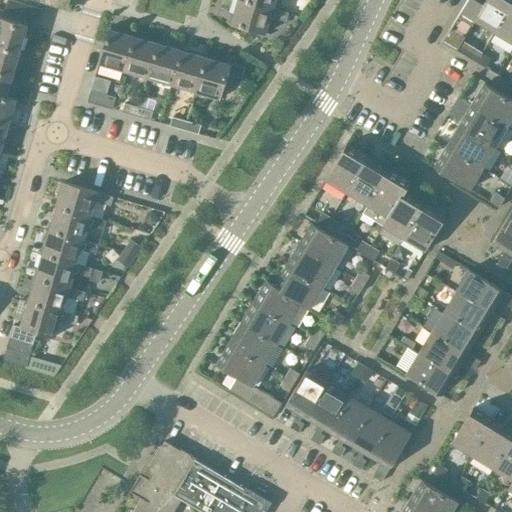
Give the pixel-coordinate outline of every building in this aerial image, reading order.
[(6,0),(4,10),(14,13),(17,1),(13,0),(6,0)] [(56,0),(55,7),(67,10),(69,0),(56,0)] [(238,0),(231,23),(265,33),(270,17),(286,21),(288,12),(272,8),(243,0),(238,0)] [(243,0),(272,8),(274,0),(243,0)] [(474,20),(495,32),(511,3),(511,0),(484,0),(482,4),(474,0),(467,0),(443,41),(456,50),(474,20)] [(14,13),(38,20),(42,8),(17,1),(14,13)] [(511,3),(495,32),(511,42),(511,3)] [(0,44),(19,50),(27,25),(0,17),(0,44)] [(99,63),(123,70),(133,36),(109,29),(99,63)] [(123,70),(147,77),(157,43),(133,36),(123,70)] [(147,77),(171,84),(181,50),(157,43),(147,77)] [(0,69),(12,74),(19,50),(0,44),(0,69)] [(468,57),(477,62),(482,53),(473,48),(468,57)] [(171,84),(195,91),(205,57),(181,50),(171,84)] [(477,62),(486,67),(491,59),(482,53),(477,62)] [(195,91),(220,98),(223,86),(239,90),(246,67),(228,62),(228,64),(205,57),(195,91)] [(0,95),(5,97),(6,96),(12,74),(0,69),(0,95)] [(472,105),(507,126),(511,118),(511,99),(485,83),(472,105)] [(87,101),(112,108),(116,96),(91,89),(87,101)] [(0,121),(8,124),(15,99),(6,96),(5,97),(0,95),(0,121)] [(122,111),(136,115),(139,107),(125,103),(122,111)] [(460,126),(495,147),(507,126),(472,105),(460,126)] [(136,115),(150,119),(153,111),(139,107),(136,115)] [(170,125),(184,129),(186,121),(172,117),(170,125)] [(0,147),(1,148),(8,124),(0,121),(0,147)] [(184,129),(198,133),(200,125),(186,121),(184,129)] [(447,146),(483,167),(495,147),(460,126),(447,146)] [(326,179),(347,192),(368,157),(347,144),(326,179)] [(435,167),(470,189),(483,167),(447,146),(435,167)] [(347,192),(368,204),(389,169),(368,157),(347,192)] [(363,213),(382,224),(387,216),(388,217),(404,190),(405,190),(410,182),(389,169),(368,204),(363,213)] [(63,182),(56,207),(90,216),(94,201),(110,205),(113,197),(97,192),(63,182)] [(382,224),(404,237),(425,202),(405,190),(404,190),(388,217),(387,216),(382,224)] [(491,201),(499,206),(499,207),(505,197),(496,192),(491,201)] [(404,237),(425,250),(446,215),(425,202),(404,237)] [(56,207),(49,230),(83,240),(83,239),(87,225),(103,229),(106,220),(90,216),(56,207)] [(506,269),(511,258),(511,208),(492,243),(505,250),(497,264),(506,269)] [(317,222),(326,227),(331,219),(322,213),(317,222)] [(326,227),(334,233),(340,224),(331,219),(326,227)] [(300,245),(335,266),(348,245),(312,224),(300,245)] [(49,230),(42,254),(76,264),(76,263),(80,248),(96,253),(99,244),(83,239),(83,240),(49,230)] [(356,250),(365,255),(370,246),(361,241),(356,250)] [(287,265),(323,286),(335,266),(300,245),(287,265)] [(365,255),(374,260),(379,252),(370,246),(365,255)] [(42,254),(35,278),(69,288),(69,287),(73,272),(89,277),(92,268),(76,263),(76,264),(42,254)] [(385,267),(394,273),(400,264),(391,259),(385,267)] [(302,302),(301,303),(310,308),(323,286),(287,265),(275,285),(275,286),(302,302)] [(469,269),(456,290),(491,311),(504,290),(469,269)] [(356,279),(365,284),(370,275),(361,270),(356,279)] [(35,278),(28,302),(62,311),(66,296),(82,301),(85,292),(69,287),(69,288),(35,278)] [(351,287),(359,292),(365,284),(356,279),(351,287)] [(290,322),(301,303),(302,302),(275,286),(275,285),(267,280),(254,302),(290,322)] [(456,290),(443,311),(478,332),(486,320),(499,328),(505,319),(491,311),(456,290)] [(503,302),(511,307),(511,295),(509,293),(503,302)] [(21,326),(36,331),(55,336),(59,320),(75,324),(78,315),(62,311),(28,302),(21,326)] [(242,322),(277,343),(290,322),(254,302),(242,322)] [(331,319),(340,325),(345,316),(337,310),(331,319)] [(443,311),(431,332),(466,353),(466,352),(478,332),(443,311)] [(230,343),(265,364),(277,343),(242,322),(230,343)] [(10,336),(33,343),(36,331),(21,326),(13,324),(10,336)] [(311,335),(319,340),(325,331),(316,326),(311,335)] [(431,332),(419,352),(454,373),(461,361),(475,369),(480,360),(466,352),(466,353),(431,332)] [(478,343),(487,349),(492,340),(484,334),(478,343)] [(305,344),(314,349),(319,340),(311,335),(305,344)] [(6,348),(30,354),(33,343),(10,336),(6,348)] [(230,389),(274,416),(282,402),(253,384),(265,364),(230,343),(217,364),(237,376),(230,389)] [(3,359),(26,366),(30,354),(6,348),(3,359)] [(406,374),(441,395),(449,382),(462,390),(468,381),(454,373),(419,352),(406,374)] [(286,376),(295,381),(300,373),(291,367),(286,376)] [(285,404),(307,417),(328,382),(306,369),(285,404)] [(281,385),(289,390),(295,381),(286,376),(281,385)] [(307,417),(327,430),(348,394),(328,382),(307,417)] [(327,430),(348,442),(369,407),(348,394),(327,430)] [(348,442),(368,454),(389,419),(369,407),(348,442)] [(452,442),(473,455),(494,420),(473,407),(452,442)] [(290,426),(299,431),(305,423),(296,417),(290,426)] [(368,454),(390,467),(411,432),(389,419),(368,454)] [(473,455),(494,468),(511,437),(511,430),(494,420),(473,455)] [(311,438),(320,444),(325,435),(316,430),(311,438)] [(511,437),(494,468),(511,478),(511,437)] [(171,511),(180,498),(203,511),(263,511),(269,502),(262,498),(266,492),(258,487),(254,493),(165,441),(144,476),(140,473),(130,491),(141,498),(132,511),(171,511)] [(331,451),(340,456),(346,447),(337,442),(331,451)] [(352,463),(361,468),(366,460),(357,454),(352,463)] [(434,472),(443,477),(448,469),(439,463),(434,472)] [(373,476),(382,481),(387,472),(378,467),(373,476)] [(455,485),(464,490),(469,482),(460,476),(455,485)] [(409,501),(427,511),(450,511),(457,501),(422,480),(409,501)] [(476,497),(485,503),(490,494),(481,489),(476,497)] [(402,511),(427,511),(409,501),(402,511)]
